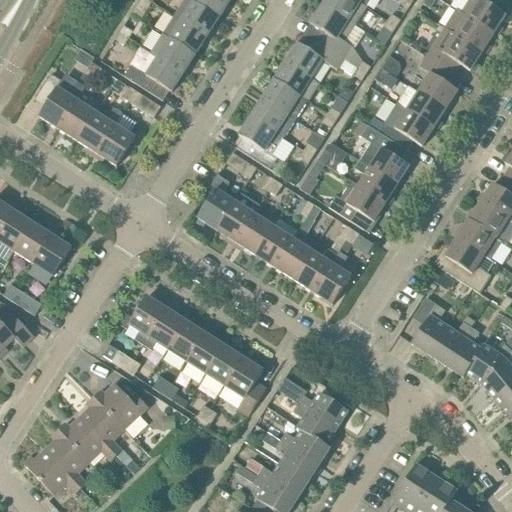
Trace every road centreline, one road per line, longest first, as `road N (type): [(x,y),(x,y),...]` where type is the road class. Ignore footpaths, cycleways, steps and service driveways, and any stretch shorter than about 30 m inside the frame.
road 1 (residential): [(342,354),(511,95)]
road 2 (residential): [(141,228),(283,0)]
road 3 (residential): [(0,442),(141,228)]
road 4 (residential): [(141,228),(342,354)]
road 5 (residential): [(0,137),(141,228)]
road 6 (residential): [(411,402),(451,429),(511,506)]
road 7 (residential): [(411,402),(341,511)]
